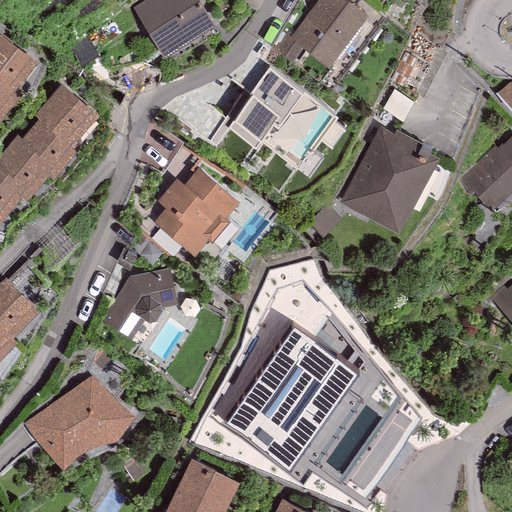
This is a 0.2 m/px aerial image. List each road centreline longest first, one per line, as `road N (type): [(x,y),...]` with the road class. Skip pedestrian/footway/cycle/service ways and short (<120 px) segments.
road 1 (residential): [(268,0),(234,55),(139,110),(68,323),(0,419)]
road 2 (residential): [(511,406),(412,485)]
